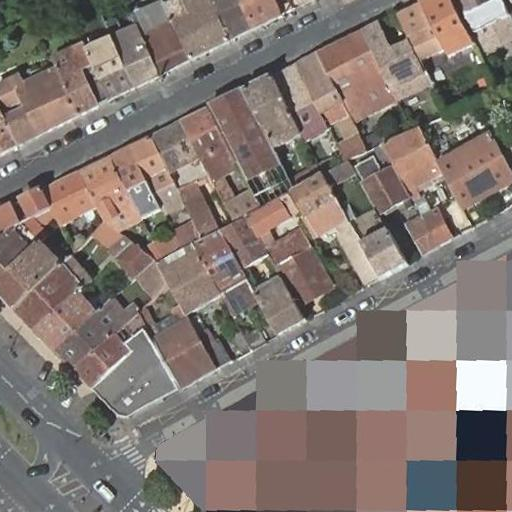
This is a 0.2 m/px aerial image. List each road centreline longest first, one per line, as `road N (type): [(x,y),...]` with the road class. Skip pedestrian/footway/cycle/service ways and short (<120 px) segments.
road 1 (residential): [(99,474),(511,241)]
road 2 (residential): [(380,0),(0,187)]
